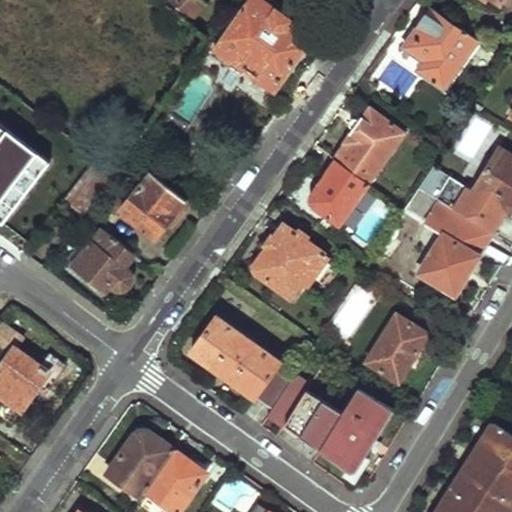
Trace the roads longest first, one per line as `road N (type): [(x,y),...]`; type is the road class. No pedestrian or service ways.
road 1 (residential): [(127,361),(383,2)]
road 2 (residential): [(127,361),(337,511)]
road 3 (residential): [(511,303),(384,511)]
road 4 (residential): [(20,511),(127,361)]
road 5 (residential): [(127,361),(0,261)]
